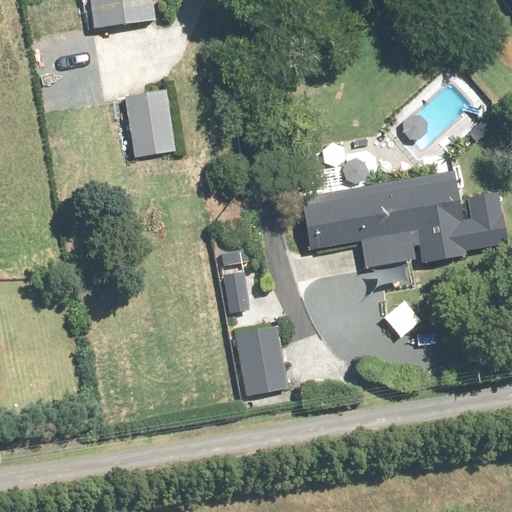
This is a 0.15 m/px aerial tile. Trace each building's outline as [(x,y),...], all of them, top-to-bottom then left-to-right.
[(155,23),(152,0),(89,0),(94,31),(155,23)] [(176,154),(167,94),(126,100),(136,160),(176,154)] [(463,206),(459,177),(303,199),(310,248),(361,241),(365,269),(420,261),(421,266),(464,259),(464,256),(505,250),(498,201),(463,206)] [(253,311),(242,255),(218,259),(229,315),(253,311)] [(289,391),(277,329),(236,337),(247,399),(289,391)]
